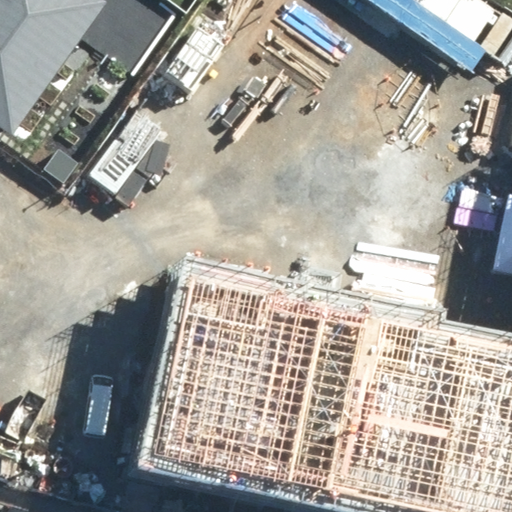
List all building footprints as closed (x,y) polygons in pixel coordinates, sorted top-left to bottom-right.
[(0,0),(0,122),(13,132),(81,34),(133,70),(173,12),(155,0),(0,0)] [(226,0),(263,28),(284,0),(226,0)] [(511,62),(485,110),(511,125),(511,62)] [(462,145),(482,87),(450,76),(429,134),(462,145)] [(419,101),(380,87),(360,141),(399,155),(419,101)] [(511,511),(511,339),(185,271),(145,459),(397,511),(511,511)]
